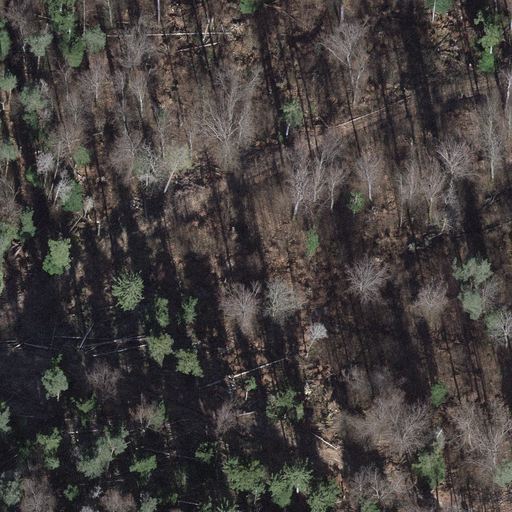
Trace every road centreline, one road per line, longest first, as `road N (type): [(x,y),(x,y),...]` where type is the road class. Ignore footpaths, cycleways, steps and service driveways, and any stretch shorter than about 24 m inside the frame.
road 1 (track): [(0,319),(143,230),(291,157),(396,112),(511,79)]
road 2 (track): [(508,511),(371,467),(249,410),(95,365),(0,355)]
